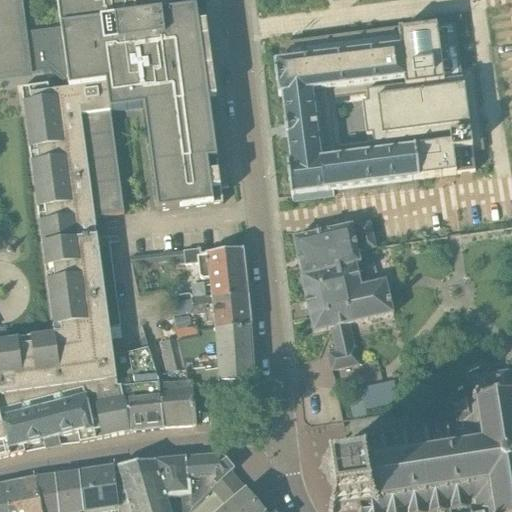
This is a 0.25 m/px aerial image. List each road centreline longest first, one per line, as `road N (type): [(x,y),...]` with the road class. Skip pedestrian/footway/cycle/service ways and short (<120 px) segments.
road 1 (residential): [(280,432),(233,0)]
road 2 (residential): [(0,475),(280,432)]
